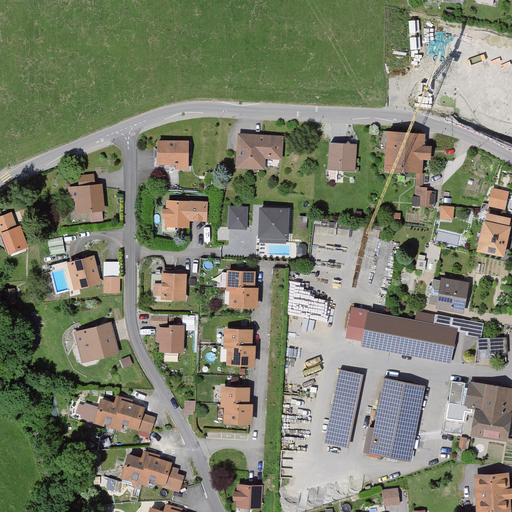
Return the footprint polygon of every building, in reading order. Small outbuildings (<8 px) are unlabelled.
[(457,80),(454,117),(501,121),(505,81),(479,79),(478,82),(457,80)] [(388,132),(386,170),(422,172),(423,159),(430,159),(431,146),(423,146),(424,134),(388,132)] [(238,135),(236,169),(265,171),(266,159),(283,160),(284,138),(238,135)] [(159,142),(158,166),(176,167),(176,171),(188,171),(189,143),(159,142)] [(331,144),(329,171),(357,173),(358,145),(331,144)] [(416,174),(414,204),(429,206),(431,190),(423,190),(424,175),(416,174)] [(75,200),(76,216),(106,215),(104,187),(95,187),(95,177),(80,178),(80,188),(78,188),(78,200),(75,200)] [(493,189),(489,208),(506,211),(510,192),(493,189)] [(165,220),(165,229),(190,229),(190,224),(208,225),(208,203),(167,202),(167,211),(163,211),(163,220),(165,220)] [(440,217),(454,218),(455,205),(441,204),(440,217)] [(248,207),(229,205),(228,228),(246,229),(248,207)] [(289,207),(260,206),(258,237),(288,238),(289,207)] [(25,208),(20,210),(23,221),(28,219),(25,208)] [(0,215),(0,230),(9,254),(27,247),(19,225),(17,226),(11,211),(0,215)] [(486,222),(479,253),(505,259),(511,230),(511,227),(509,227),(511,220),(491,215),(489,222),(486,222)] [(307,216),(299,216),(298,228),(307,228),(307,216)] [(62,240),(47,242),(50,259),(65,256),(62,240)] [(441,247),(429,245),(427,257),(439,260),(441,247)] [(66,264),(73,291),(100,284),(93,257),(66,264)] [(417,259),(416,269),(424,270),(426,261),(417,259)] [(256,290),(256,273),(227,272),(227,290),(256,290)] [(162,296),(162,300),(186,301),(187,275),(163,274),(163,285),(154,284),(153,296),(162,296)] [(104,279),(105,295),(120,295),(120,279),(104,279)] [(439,304),(438,307),(463,311),(468,283),(443,279),(442,283),(434,281),(430,302),(439,304)] [(15,303),(15,288),(2,288),(2,303),(15,303)] [(258,310),(259,290),(256,290),(227,290),(227,293),(231,294),(230,310),(258,310)] [(352,309),(346,341),(359,344),(365,312),(352,309)] [(417,311),(415,321),(457,329),(467,331),(466,335),(480,338),(483,324),(417,311)] [(370,312),(364,346),(450,362),(457,329),(415,321),(370,312)] [(167,315),(152,315),(151,324),(167,325),(167,315)] [(195,315),(183,315),(183,324),(194,324),(195,315)] [(74,334),(83,366),(121,355),(112,323),(74,334)] [(161,345),(160,355),(184,356),(185,327),(171,326),(171,330),(157,330),(157,345),(161,345)] [(225,348),(253,348),(254,331),(225,330),(225,348)] [(507,356),(507,340),(478,341),(479,363),(491,363),(491,357),(507,356)] [(256,368),(256,348),(253,348),(225,348),(225,351),(228,351),(228,367),(256,368)] [(363,377),(339,373),(325,446),(349,451),(363,377)] [(384,381),(371,454),(411,461),(424,388),(384,381)] [(449,405),(462,407),(465,386),(453,383),(449,405)] [(477,407),(473,434),(505,439),(511,391),(511,390),(470,385),(467,405),(477,407)] [(251,406),(251,389),(222,388),(222,406),(251,406)] [(103,399),(94,424),(121,433),(123,426),(151,436),(156,420),(143,416),(146,410),(133,405),(134,403),(118,397),(115,404),(103,399)] [(186,399),(184,412),(191,413),(193,400),(186,399)] [(253,426),(253,406),(251,406),(222,406),(222,410),(225,410),(225,426),(253,426)] [(447,413),(438,413),(437,430),(471,431),(472,419),(447,418),(447,413)] [(129,455),(120,480),(147,489),(149,482),(164,486),(163,490),(179,494),(184,477),(177,475),(178,471),(170,469),(172,465),(159,461),(160,458),(144,453),(142,459),(129,455)] [(511,511),(509,475),(474,477),(476,511),(511,511)] [(237,502),(237,510),(262,510),(262,487),(237,486),(237,494),(234,494),(234,502),(237,502)] [(382,490),(384,505),(400,503),(398,488),(382,490)]
